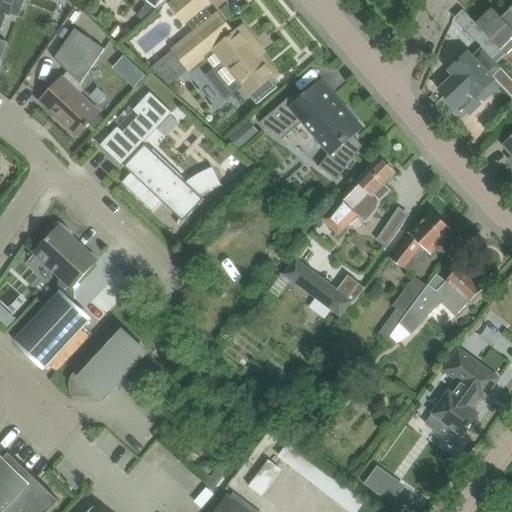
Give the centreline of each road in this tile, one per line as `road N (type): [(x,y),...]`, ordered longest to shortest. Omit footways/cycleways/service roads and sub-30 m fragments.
road 1 (residential): [(511,229),(390,96)]
road 2 (residential): [(165,283),(44,179)]
road 3 (residential): [(390,96),(307,0)]
